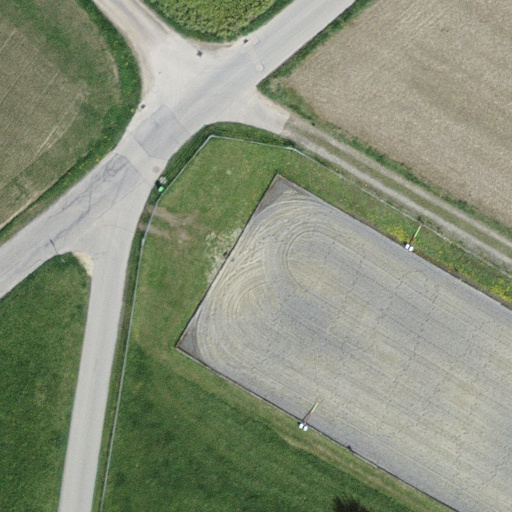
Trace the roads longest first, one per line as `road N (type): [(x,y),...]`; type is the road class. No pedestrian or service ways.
road 1 (track): [(122,0),(216,88),(511,263)]
road 2 (residential): [(115,189),(77,511)]
road 3 (unclassified): [(115,189),(216,88),(323,0)]
road 4 (unclassified): [(0,282),(115,189)]
